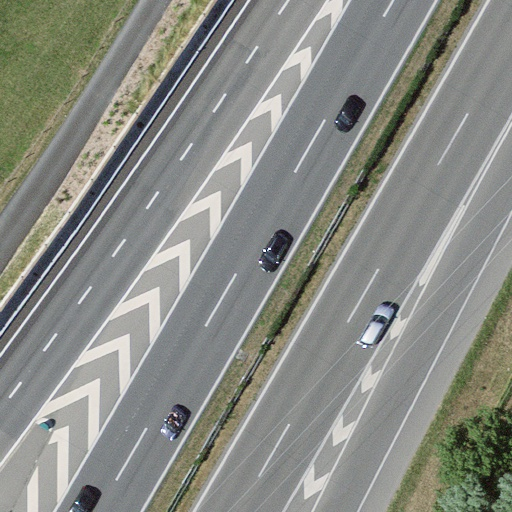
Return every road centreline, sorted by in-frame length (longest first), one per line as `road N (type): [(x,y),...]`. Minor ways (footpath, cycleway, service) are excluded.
road 1 (motorway): [(392,0),(98,511)]
road 2 (motorway): [(238,511),(511,36)]
road 3 (motorway): [(319,0),(0,433)]
road 4 (motorway): [(322,511),(511,95)]
road 5 (track): [(0,241),(156,0)]
